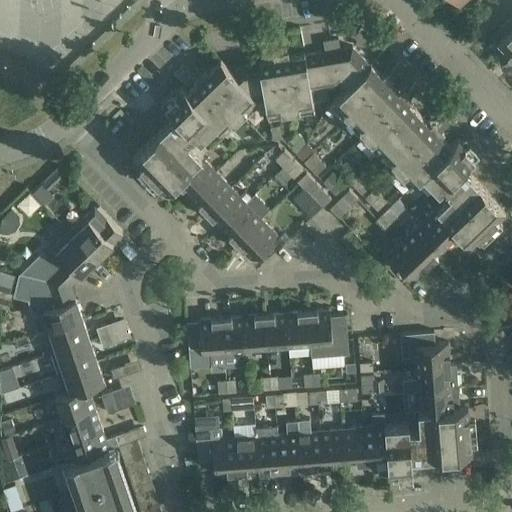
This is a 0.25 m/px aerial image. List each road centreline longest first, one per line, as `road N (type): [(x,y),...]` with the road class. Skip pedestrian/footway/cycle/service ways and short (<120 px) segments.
road 1 (residential): [(171,511),(151,451),(162,440),(144,388),(155,373),(123,280),(167,238)]
road 2 (residential): [(440,320),(408,318),(327,278),(229,291),(167,238)]
road 3 (residential): [(509,499),(497,340),(440,320)]
road 4 (residential): [(77,118),(173,21),(219,0)]
road 5 (residential): [(167,238),(77,118)]
road 6 (residential): [(361,511),(509,499)]
